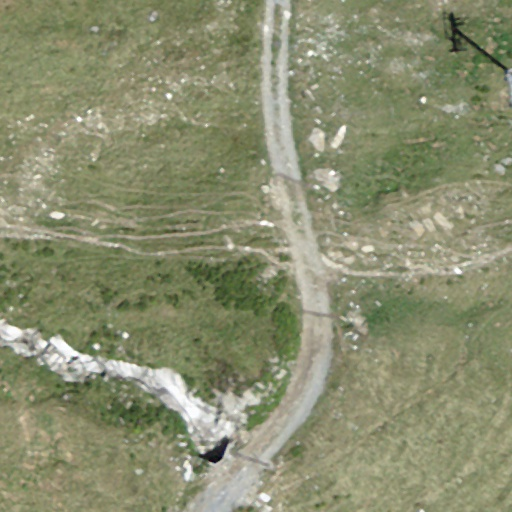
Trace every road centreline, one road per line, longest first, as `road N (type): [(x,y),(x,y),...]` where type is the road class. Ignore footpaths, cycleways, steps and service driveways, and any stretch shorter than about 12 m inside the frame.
road 1 (track): [(226,511),(306,411),(326,363),(307,232)]
road 2 (track): [(307,232),(282,137),(290,0)]
